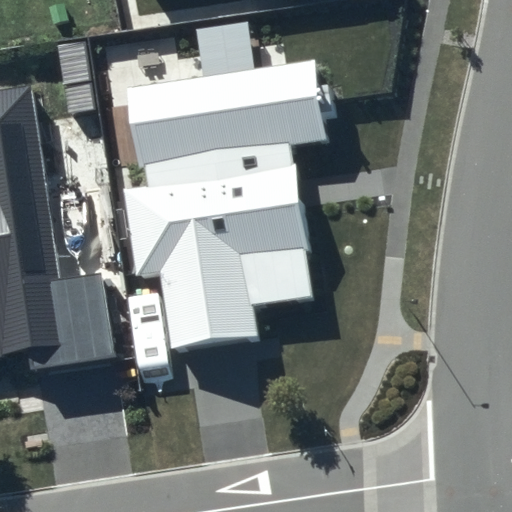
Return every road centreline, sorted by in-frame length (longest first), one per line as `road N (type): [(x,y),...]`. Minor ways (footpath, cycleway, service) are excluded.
road 1 (residential): [(511,179),(497,285),(494,478)]
road 2 (residential): [(223,511),(494,478)]
